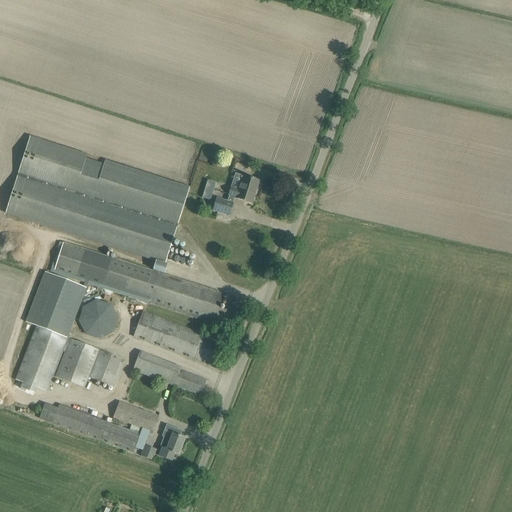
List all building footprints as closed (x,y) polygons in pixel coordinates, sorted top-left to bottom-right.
[(104,164),(86,159),(88,155),(31,137),(19,174),(21,174),(20,177),(18,177),(6,213),(156,261),(165,264),(177,227),(175,227),(176,224),(178,224),(190,188),(105,160),(104,164)] [(229,195),(235,197),(236,198),(252,204),(260,181),(243,176),(243,177),(236,175),(234,182),(241,184),(239,190),(231,188),(229,195)] [(233,203),(235,197),(229,195),(227,201),(217,198),(213,210),(229,216),(233,203)] [(157,273),(59,242),(50,271),(84,282),(83,286),(87,288),(88,284),(147,303),(157,273)] [(25,321),(36,326),(68,338),(87,288),(83,286),(45,272),(25,321)] [(157,273),(147,303),(214,324),(223,294),(157,273)] [(78,321),(85,335),(100,339),(114,332),(118,318),(111,304),(96,300),(83,307),(78,321)] [(142,311),(132,336),(212,367),(221,342),(142,311)] [(65,345),(68,338),(36,326),(15,380),(47,392),(65,345)] [(93,348),(68,338),(65,345),(67,345),(55,376),(78,385),(93,348)] [(142,347),(133,370),(201,395),(206,380),(180,370),(183,362),(142,347)] [(39,419),(52,423),(52,424),(133,452),(135,448),(140,450),(143,442),(138,440),(142,428),(153,432),(159,417),(119,402),(113,417),(131,424),(129,430),(59,405),(57,408),(45,403),(39,419)] [(178,455),(185,438),(180,436),(182,431),(166,425),(162,437),(164,437),(160,447),(162,448),(159,456),(171,461),(174,453),(178,455)] [(141,456),(152,461),(157,449),(145,445),(141,456)]
